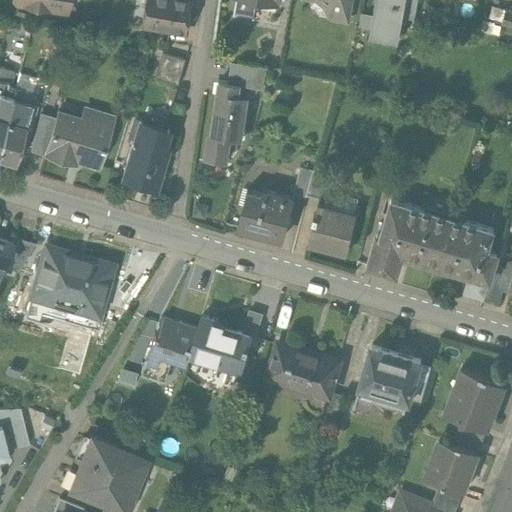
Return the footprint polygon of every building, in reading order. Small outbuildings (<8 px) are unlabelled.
[(13,0),(15,2),(60,10),(62,0),(13,0)] [(148,0),(144,25),(185,32),(190,0),(148,0)] [(350,0),(321,0),(327,4),(332,15),(347,17),(350,0)] [(375,0),(373,14),(361,11),(359,24),(371,27),(370,34),(399,40),(403,16),(405,0),(375,0)] [(417,0),(405,0),(403,16),(415,18),(417,0)] [(511,4),(494,0),(492,0),(488,17),(511,23),(511,4)] [(16,47),(21,22),(7,19),(2,44),(16,47)] [(186,60),(163,52),(155,76),(179,83),(186,60)] [(267,66),(231,60),(229,81),(240,83),(239,94),(247,95),(252,96),(258,87),(261,88),(267,66)] [(11,69),(0,66),(0,78),(8,81),(11,69)] [(39,75),(34,93),(43,96),(49,78),(39,75)] [(229,81),(219,80),(217,93),(218,93),(212,132),(210,132),(206,157),(226,160),(228,147),(237,148),(238,137),(241,138),(247,95),(239,94),(240,83),(229,81)] [(0,138),(12,96),(15,87),(6,85),(3,93),(0,92),(0,138)] [(30,91),(15,87),(12,96),(27,100),(30,91)] [(27,100),(12,96),(0,138),(0,155),(14,160),(17,150),(22,152),(27,135),(22,133),(31,101),(27,100)] [(82,119),(56,111),(54,120),(44,153),(69,161),(71,155),(98,163),(112,117),(86,109),(82,119)] [(54,120),(38,115),(30,149),(44,153),(54,120)] [(167,133),(139,125),(140,120),(139,120),(120,178),(154,188),(165,153),(163,153),(170,130),(168,129),(167,133)] [(328,168),(315,165),(313,170),(307,194),(321,197),(328,168)] [(313,170),(300,167),(294,192),(307,195),(307,194),(313,170)] [(294,197),(263,189),(262,193),(248,189),(239,224),(275,233),(275,231),(285,234),(294,197)] [(424,209),(391,199),(382,235),(378,234),(369,265),(397,274),(403,254),(435,264),(449,218),(423,210),(424,209)] [(209,205),(194,203),(192,217),(206,219),(209,205)] [(356,212),(319,203),(316,214),(315,214),(313,218),(315,218),(309,242),(346,252),(356,212)] [(463,222),(449,218),(435,264),(470,274),(489,280),(493,265),(497,254),(487,251),(494,230),(464,221),(463,222)] [(33,242),(13,236),(12,241),(13,241),(7,262),(6,266),(16,269),(33,242)] [(12,241),(0,237),(0,261),(0,260),(7,262),(13,241),(12,241)] [(117,261),(43,239),(26,297),(31,298),(25,317),(50,324),(52,317),(97,330),(117,261)] [(511,263),(508,262),(506,269),(502,283),(503,284),(511,286),(511,263)] [(506,269),(493,265),(489,280),(483,299),(498,303),(503,284),(502,283),(506,269)] [(489,280),(470,274),(465,293),(483,299),(489,280)] [(262,314),(249,310),(242,331),(250,334),(250,335),(255,337),(262,314)] [(224,321),(201,314),(197,328),(190,353),(241,369),(248,345),(247,345),(250,335),(250,334),(242,331),(223,326),(224,321)] [(167,319),(160,316),(157,324),(155,333),(153,333),(145,359),(158,365),(163,353),(187,361),(190,353),(197,328),(167,319)] [(319,354),(279,342),(268,375),(328,393),(328,392),(338,360),(330,358),(330,355),(320,352),(319,354)] [(420,360),(372,345),(368,356),(365,355),(358,376),(362,377),(360,386),(407,400),(408,400),(412,385),(417,386),(422,370),(417,369),(420,360)] [(120,369),(116,383),(133,388),(137,374),(120,369)] [(480,374),(467,369),(457,396),(451,394),(444,413),(461,419),(484,428),(487,429),(504,383),(483,375),(483,374),(480,373),(480,374)] [(407,400),(360,386),(355,400),(403,414),(407,400)] [(328,393),(320,417),(332,422),(342,397),(328,392),(328,393)] [(19,409),(0,409),(0,425),(0,426),(6,449),(28,444),(19,409)] [(484,428),(461,419),(453,442),(458,445),(458,444),(476,451),(484,428)] [(126,451),(89,436),(69,489),(105,504),(125,511),(146,459),(126,451)] [(453,442),(444,439),(429,479),(443,484),(462,492),(477,451),(476,451),(458,444),(458,445),(453,442)] [(153,449),(130,440),(126,451),(146,459),(148,460),(153,449)] [(461,495),(438,487),(434,498),(457,507),(461,495)] [(83,511),(85,509),(58,498),(54,510),(58,511),(59,511),(60,511),(61,511),(83,511)] [(454,511),(457,507),(434,498),(430,509),(436,511),(454,511)] [(436,511),(430,509),(404,500),(400,510),(395,508),(393,511),(436,511)]
